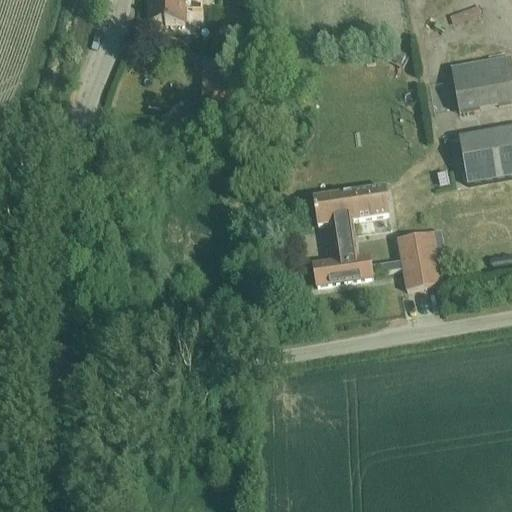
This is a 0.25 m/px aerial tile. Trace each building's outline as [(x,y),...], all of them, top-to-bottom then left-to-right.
[(193,12),(192,0),(149,0),(149,25),(165,26),(165,28),(186,28),(186,12),(193,12)] [(451,72),(460,118),(511,108),(511,62),(511,61),(451,72)] [(204,91),(204,113),(226,112),(226,90),(204,91)] [(511,130),(458,140),(467,190),(511,182),(511,130)] [(452,230),(511,221),(511,184),(446,194),(452,230)] [(354,225),(390,220),(386,190),(313,201),(318,232),(333,229),(338,265),(313,268),(317,292),(374,283),(370,260),(360,261),(354,225)] [(511,222),(454,228),(458,273),(511,267),(511,222)] [(397,244),(406,296),(444,289),(435,238),(397,244)]
